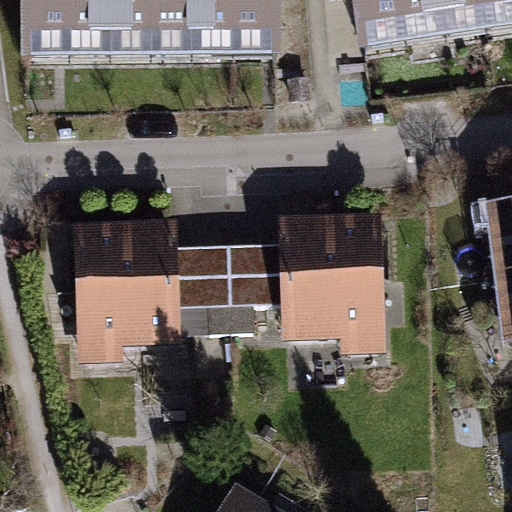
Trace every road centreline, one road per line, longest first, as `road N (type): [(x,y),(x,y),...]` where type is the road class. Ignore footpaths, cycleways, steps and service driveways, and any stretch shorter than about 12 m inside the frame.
road 1 (residential): [(0,160),(511,130)]
road 2 (track): [(52,511),(0,292)]
